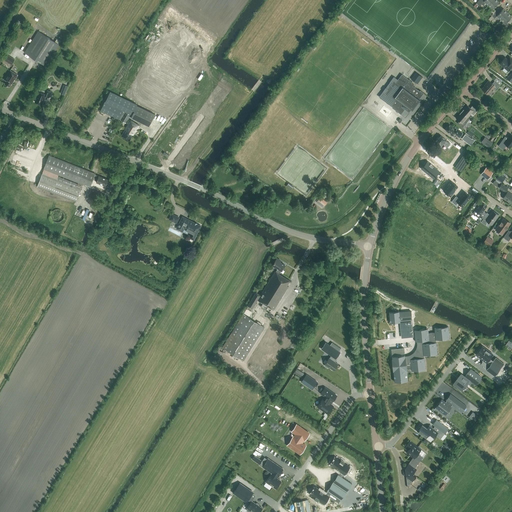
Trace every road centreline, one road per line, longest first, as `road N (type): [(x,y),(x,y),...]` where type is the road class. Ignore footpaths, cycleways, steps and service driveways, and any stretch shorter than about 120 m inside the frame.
road 1 (unclassified): [(368,247),(291,232),(0,110)]
road 2 (tertiary): [(368,247),(417,142),(464,90)]
road 3 (residential): [(369,393),(350,402),(274,511)]
road 4 (residential): [(374,446),(391,442),(469,339)]
road 5 (tertiary): [(369,393),(362,309),(368,247)]
